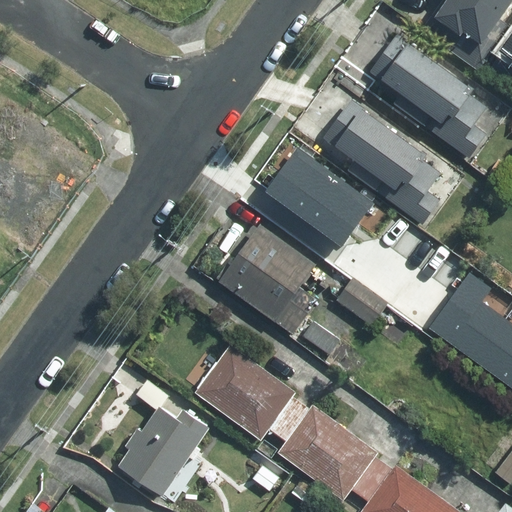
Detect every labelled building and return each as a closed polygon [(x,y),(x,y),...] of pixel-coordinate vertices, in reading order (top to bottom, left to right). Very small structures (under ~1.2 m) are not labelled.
[(443,0),(432,16),(456,32),(448,45),(475,64),(488,46),(480,41),(508,0),(443,0)] [(402,86),(395,95),(472,151),(490,126),(477,116),(493,95),(398,26),(374,59),(386,68),(383,72),(402,86)] [(511,27),(494,53),(511,66),(511,27)] [(431,184),(443,167),(426,154),(433,144),(356,89),(330,125),(341,133),(337,139),(356,153),(349,163),(423,216),(441,191),(431,184)] [(0,222),(44,161),(0,129),(0,222)] [(299,142),(267,187),(305,214),(337,169),(299,142)] [(337,169),(305,214),(344,241),(376,196),(337,169)] [(254,223),(214,277),(288,330),(303,311),(284,297),(309,262),(254,223)] [(494,281),(471,264),(429,322),(477,357),(508,314),(483,296),(494,281)] [(381,300),(348,275),(333,297),(366,321),(381,300)] [(511,382),(511,317),(508,314),(477,357),(511,382)] [(307,318),(297,333),(324,353),(335,338),(307,318)] [(255,436),(263,425),(282,439),(305,408),(285,393),(287,391),(225,345),(192,389),(255,436)] [(191,444),(203,424),(176,408),(171,416),(151,404),(136,430),(131,427),(120,444),(124,447),(114,464),(159,492),(183,454),(190,458),(196,448),(191,444)] [(308,404),(305,408),(282,439),(274,450),(338,496),(346,485),(365,499),(388,468),(369,454),(372,450),(308,404)] [(504,489),(511,478),(511,415),(510,414),(473,466),(504,489)] [(391,464),(388,468),(365,499),(357,510),(359,511),(452,511),(453,510),(391,464)] [(274,476),(259,465),(250,476),(266,488),(274,476)] [(305,492),(292,484),(287,492),(300,500),(305,492)] [(41,511),(26,502),(19,511),(41,511)] [(507,511),(495,503),(487,511),(507,511)]
